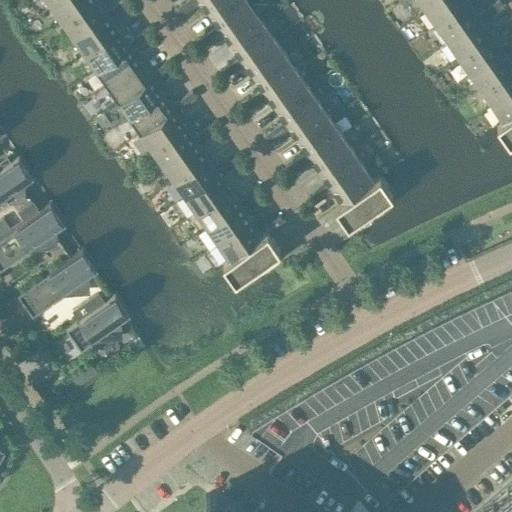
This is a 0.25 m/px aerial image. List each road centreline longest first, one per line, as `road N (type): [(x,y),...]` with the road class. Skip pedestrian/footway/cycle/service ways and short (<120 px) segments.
road 1 (residential): [(148,0),(375,324)]
road 2 (unclassified): [(195,433),(375,324)]
road 3 (residential): [(0,384),(82,511)]
road 4 (unclassified): [(375,324),(511,258)]
road 5 (residential): [(195,433),(303,511)]
road 6 (unclassified): [(89,511),(195,433)]
